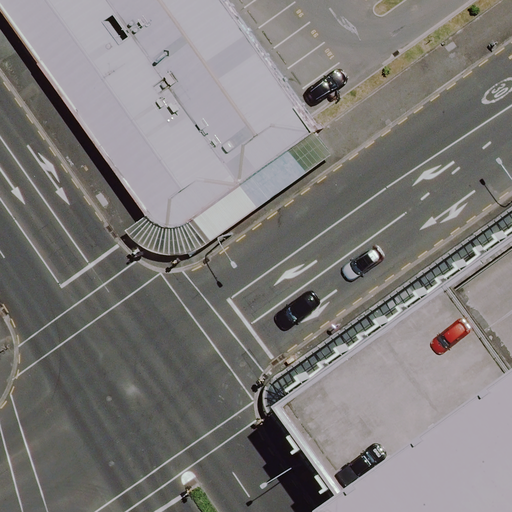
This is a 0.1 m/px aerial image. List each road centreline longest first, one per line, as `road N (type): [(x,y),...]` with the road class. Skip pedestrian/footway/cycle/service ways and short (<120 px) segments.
road 1 (tertiary): [(511,102),(227,299),(128,386)]
road 2 (secondary): [(0,197),(128,386)]
road 3 (tertiary): [(128,386),(0,502)]
road 4 (secondary): [(128,386),(214,511)]
